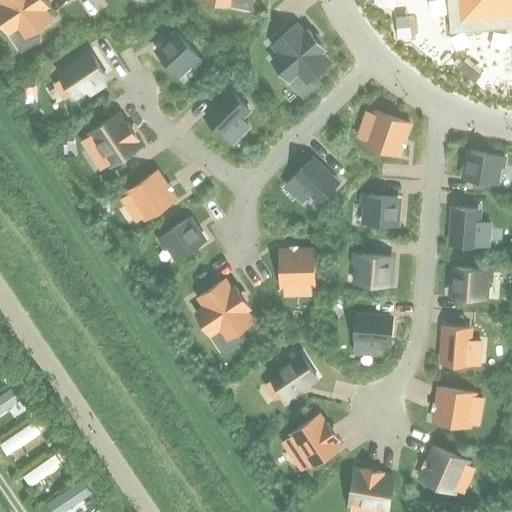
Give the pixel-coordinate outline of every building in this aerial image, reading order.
[(50,20),(41,7),(46,4),(43,0),(0,0),(4,4),(0,6),(0,20),(7,31),(17,24),(25,36),(31,44),(43,36),(37,28),(50,20)] [(511,0),(461,0),(462,17),(511,12),(511,0)] [(77,10),(84,44),(96,41),(97,45),(109,43),(101,5),(77,10)] [(70,15),(54,19),(68,62),(83,58),(70,15)] [(402,16),(395,16),(397,36),(404,36),(402,16)] [(314,74),(328,62),(318,51),(323,47),(308,29),(303,33),(295,24),(273,43),(281,53),(272,61),(287,78),(297,70),(306,81),(313,88),(320,82),(314,74)] [(196,54),(177,33),(157,52),(176,73),(189,61),(193,65),(200,59),(196,54)] [(0,62),(0,82),(4,91),(23,83),(17,70),(30,65),(25,52),(0,62)] [(105,75),(90,53),(60,74),(74,95),(85,88),(89,93),(104,83),(101,77),(105,75)] [(251,111),(231,91),(206,117),(225,136),(238,124),(244,130),(248,126),(242,120),(251,111)] [(37,140),(65,118),(53,103),(25,124),(37,140)] [(398,153),(409,122),(375,110),(374,113),(366,110),(363,118),(372,121),(364,141),(398,153)] [(137,137),(126,121),(125,122),(118,112),(88,132),(90,135),(82,140),(87,149),(95,143),(110,165),(140,144),(135,138),(137,137)] [(502,166),(504,156),(498,155),(470,150),(465,177),(493,182),(496,165),(502,166)] [(69,188),(101,171),(94,157),(61,174),(69,188)] [(336,183),(310,157),(291,177),(303,190),(297,196),(301,200),(307,194),(316,203),(336,183)] [(145,218),(175,198),(156,170),(127,190),(128,193),(120,198),(126,207),(134,201),(145,218)] [(394,224),(396,197),(368,194),(368,195),(362,194),(361,204),(367,204),(365,221),(394,224)] [(489,228),(489,222),(476,221),(477,208),(454,207),(451,243),(474,245),(476,227),(489,228)] [(104,218),(107,238),(133,234),(130,214),(104,218)] [(202,241),(187,218),(163,234),(158,237),(163,245),(168,242),(178,256),(202,241)] [(314,284),(313,248),(280,249),(281,285),(302,284),(303,293),(311,293),(311,284),(314,284)] [(386,283),(388,256),(360,254),(354,254),(353,263),(359,264),(358,281),(386,283)] [(489,279),(490,270),(484,270),(484,269),(455,267),(453,294),(481,296),(483,279),(489,279)] [(251,321),(243,309),(248,306),(235,286),(230,289),(223,278),(199,295),(206,306),(195,312),(208,332),(219,325),(227,337),(232,345),(241,340),(235,332),(251,321)] [(390,341),(392,318),(356,315),(354,338),(371,339),(370,352),(376,353),(377,340),(390,341)] [(467,340),(468,327),(445,325),(442,361),(465,363),(466,346),(480,347),(480,341),(467,340)] [(316,376),(301,354),(297,357),(293,351),(278,362),(281,367),(270,375),(284,397),(316,376)] [(0,409),(24,393),(15,381),(0,391),(0,409)] [(468,425),(472,403),(480,405),(482,397),(473,395),(474,392),(439,386),(433,419),(468,425)] [(337,438),(327,422),(325,423),(319,413),(288,432),(290,434),(282,439),(287,448),(295,443),(309,465),(340,445),(335,439),(337,438)] [(38,431),(31,421),(0,440),(0,445),(5,453),(38,431)] [(465,463),(466,460),(434,446),(420,476),(453,490),(462,470),(470,474),(473,466),(465,463)] [(60,463),(53,453),(21,474),(28,485),(60,463)] [(387,510),(393,475),(381,473),(381,471),(363,468),(362,470),(354,468),(349,504),(374,508),(373,511),(383,511),(384,510),(387,510)] [(57,511),(90,492),(81,477),(45,499),(53,511),(57,511)]
